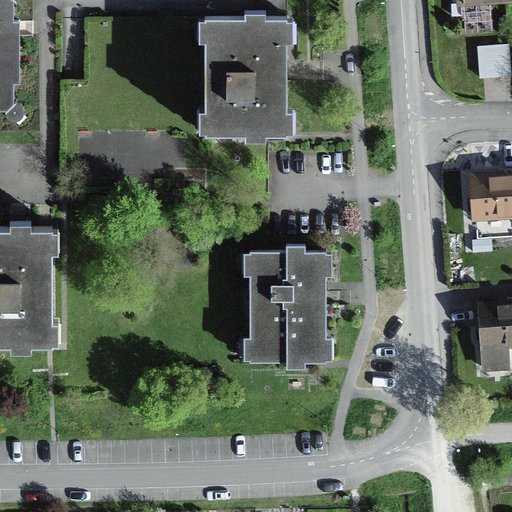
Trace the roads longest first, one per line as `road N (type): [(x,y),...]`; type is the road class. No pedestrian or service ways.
road 1 (residential): [(406,436),(366,461),(317,471),(0,477)]
road 2 (residential): [(409,121),(419,389),(406,436)]
road 3 (residential): [(401,0),(409,121)]
